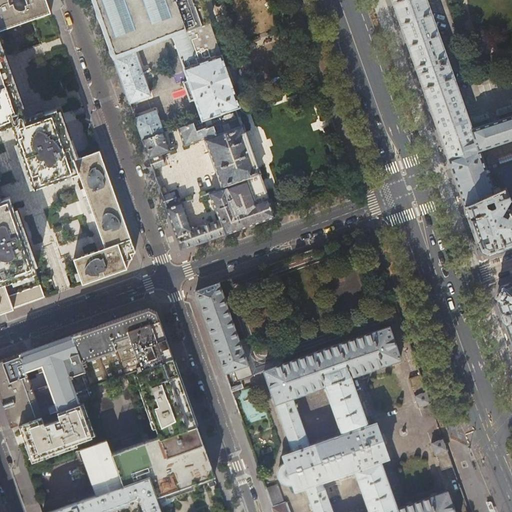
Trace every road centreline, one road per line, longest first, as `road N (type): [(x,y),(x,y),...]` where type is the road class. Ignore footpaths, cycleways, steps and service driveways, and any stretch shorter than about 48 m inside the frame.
road 1 (residential): [(167,276),(71,0)]
road 2 (tertiary): [(167,276),(409,191)]
road 3 (residential): [(253,511),(167,276)]
road 4 (primary): [(341,0),(409,191)]
road 5 (tertiary): [(0,336),(167,276)]
road 6 (primary): [(444,287),(489,426)]
